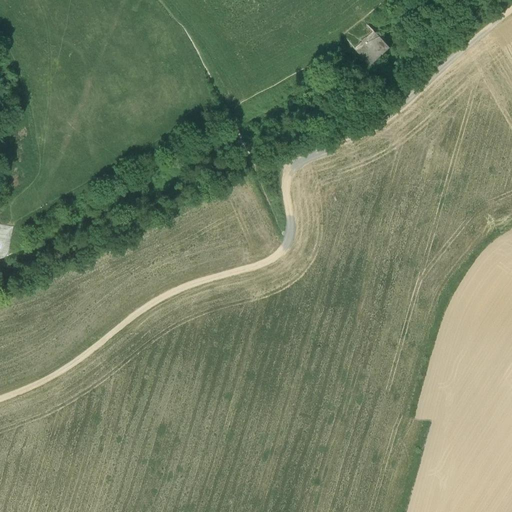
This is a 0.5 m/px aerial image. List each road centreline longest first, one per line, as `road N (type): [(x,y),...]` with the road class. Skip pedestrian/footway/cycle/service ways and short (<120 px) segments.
road 1 (track): [(0,386),(67,352),(161,283),(268,246),(280,220),(273,156)]
road 2 (track): [(273,156),(374,122),(511,7)]
